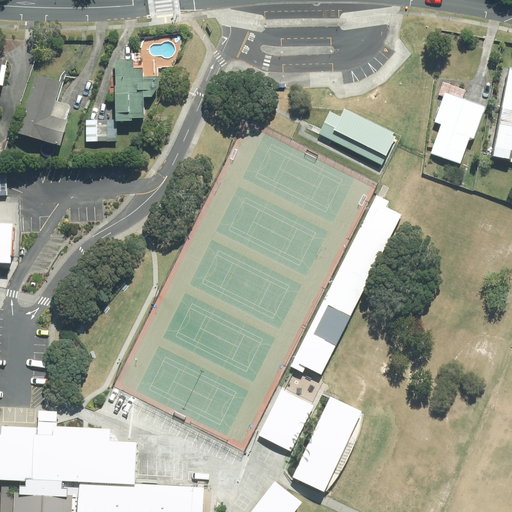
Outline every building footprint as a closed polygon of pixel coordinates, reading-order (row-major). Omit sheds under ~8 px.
[(159,99),(166,87),(166,76),(154,76),(153,56),(138,57),(138,61),(121,61),(123,122),(152,121),(151,99),(159,99)] [(10,86),(12,61),(0,60),(0,138),(5,86),(10,86)] [(267,63),(267,71),(302,71),(302,64),(267,63)] [(511,69),(504,68),(488,158),(503,160),(505,151),(511,152),(511,69)] [(66,82),(40,75),(24,134),(69,146),(80,107),(60,102),(66,82)] [(464,93),(440,84),(436,95),(440,97),(431,122),(438,125),(427,155),(456,165),(466,139),(470,140),(481,110),(461,102),(464,93)] [(336,119),(326,114),(316,136),(378,165),(393,132),(341,108),(336,119)] [(122,122),(89,120),(88,142),(120,144),(122,122)] [(293,360),(316,371),(395,210),(372,199),(293,360)] [(256,436),(291,452),(312,405),(278,389),(256,436)] [(294,476),(331,493),(368,412),(331,395),(294,476)] [(0,482),(24,484),(75,485),(133,488),(135,434),(0,428),(0,482)] [(246,511),(297,511),(305,503),(274,478),(246,511)] [(74,511),(75,485),(24,484),(23,511),(74,511)] [(75,485),(74,511),(198,511),(199,490),(133,488),(75,485)]
